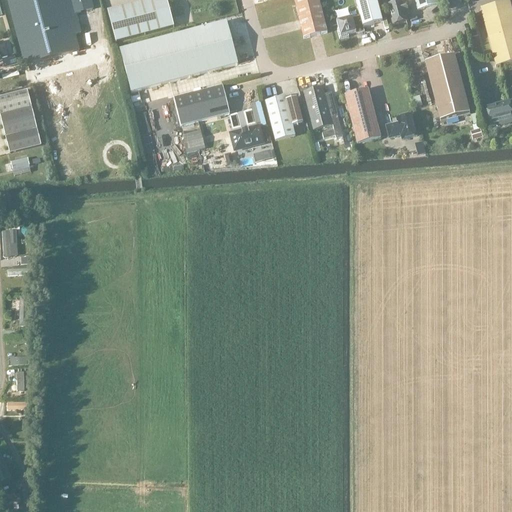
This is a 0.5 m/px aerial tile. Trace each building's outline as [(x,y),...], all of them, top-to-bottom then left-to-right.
[(7,0),(24,64),(63,54),(48,0),(7,0)] [(48,0),(63,54),(79,50),(75,35),(81,34),(76,15),(92,10),(89,0),(48,0)] [(160,0),(107,13),(114,43),(172,29),(165,0),(160,0)] [(318,0),(299,0),(294,2),(304,40),(327,34),(318,0)] [(356,34),(355,31),(382,24),(375,0),(355,0),(360,18),(352,20),(352,19),(336,23),(338,31),(337,31),(339,40),(348,38),(348,36),(356,34)] [(414,0),(417,11),(437,6),(435,0),(414,0)] [(387,6),(393,26),(406,22),(404,15),(408,14),(405,4),(402,5),(401,3),(387,6)] [(481,11),(496,69),(511,64),(511,11),(510,3),(481,11)] [(227,23),(120,52),(131,95),(238,67),(227,23)] [(0,44),(0,62),(3,62),(5,69),(16,66),(14,58),(8,60),(3,44),(0,44)] [(402,55),(406,69),(412,67),(408,53),(402,55)] [(426,65),(441,124),(470,116),(455,58),(426,65)] [(99,74),(109,71),(105,60),(96,63),(99,74)] [(223,88),(174,100),(180,128),(230,116),(223,88)] [(323,89),(303,94),(313,133),(333,128),(324,96),(323,89)] [(345,98),(357,146),(381,140),(368,92),(345,98)] [(40,148),(37,133),(27,94),(0,100),(0,119),(9,156),(40,148)] [(331,94),(324,96),(333,128),(336,140),(343,139),(337,116),(331,94)] [(419,94),(412,95),(414,105),(421,103),(419,94)] [(295,138),(292,128),(303,125),(296,100),(286,103),(285,99),(265,104),(275,143),(295,138)] [(486,108),(490,126),(511,119),(511,113),(509,102),(486,108)] [(386,128),(390,141),(401,138),(402,142),(417,138),(411,117),(396,121),(397,125),(386,128)] [(259,129),(231,136),(235,152),(263,145),(259,129)] [(200,133),(183,138),(187,155),(205,151),(200,133)] [(29,167),(27,160),(11,164),(12,171),(29,167)] [(0,232),(1,256),(10,255),(10,245),(15,245),(14,231),(0,232)]
